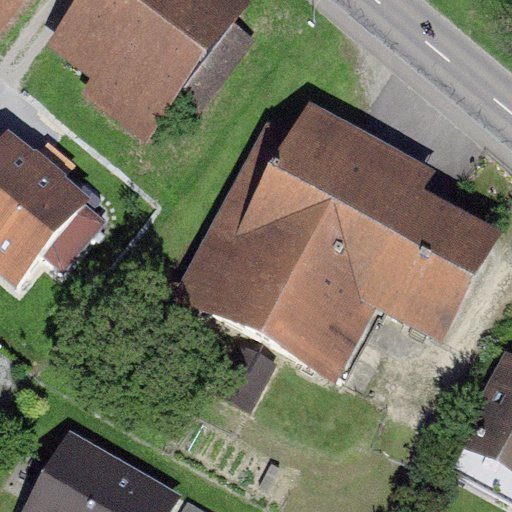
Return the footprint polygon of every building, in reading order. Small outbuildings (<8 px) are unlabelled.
[(0,0),(0,55),(45,0),(0,0)] [(267,13),(247,0),(99,0),(55,62),(98,93),(89,107),(163,159),(267,13)] [(181,314),(343,399),(383,325),(453,361),(511,249),(429,206),(440,184),(291,106),(181,314)] [(0,274),(18,290),(51,253),(72,272),(117,223),(0,117),(0,274)] [(511,360),(510,360),(462,453),(511,479),(511,360)] [(76,438),(29,511),(185,511),(188,509),(76,438)]
